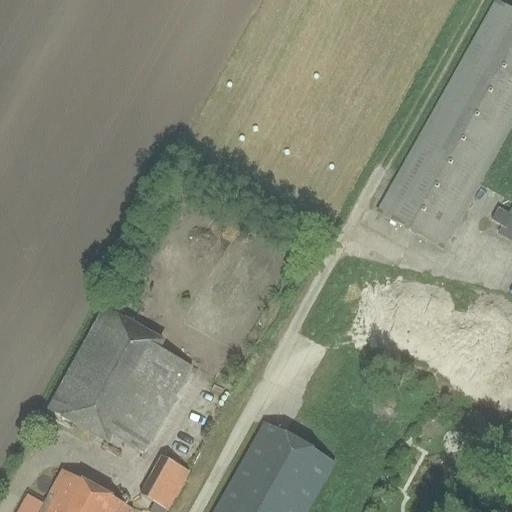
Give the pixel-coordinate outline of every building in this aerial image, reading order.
[(511,129),(511,10),(495,1),(376,213),(443,251),(511,129)] [(497,235),(511,243),(511,209),(509,215),(499,209),(491,223),(501,228),(497,235)] [(104,308),(46,411),(110,447),(114,439),(145,456),(193,369),(162,352),(166,343),(104,308)] [(265,426),(216,511),(307,511),(334,465),(265,426)] [(166,511),(169,511),(190,475),(161,458),(139,496),(166,511)] [(131,511),(132,510),(62,471),(38,511),(131,511)]
